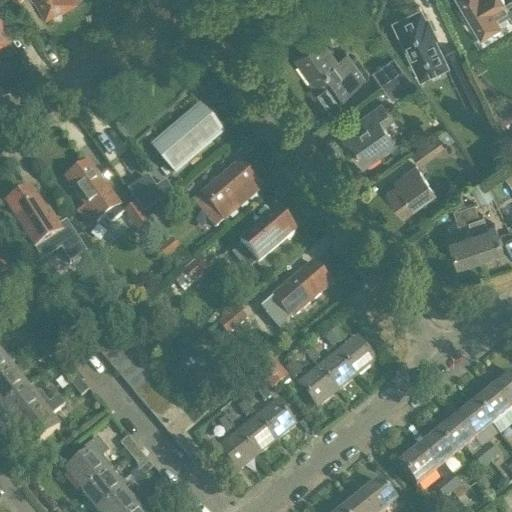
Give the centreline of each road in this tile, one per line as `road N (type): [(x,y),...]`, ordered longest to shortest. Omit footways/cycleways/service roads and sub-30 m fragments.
road 1 (residential): [(445,361),(201,14)]
road 2 (residential): [(256,511),(445,361)]
road 3 (residential): [(0,132),(201,14)]
road 4 (unknown): [(225,511),(96,371)]
